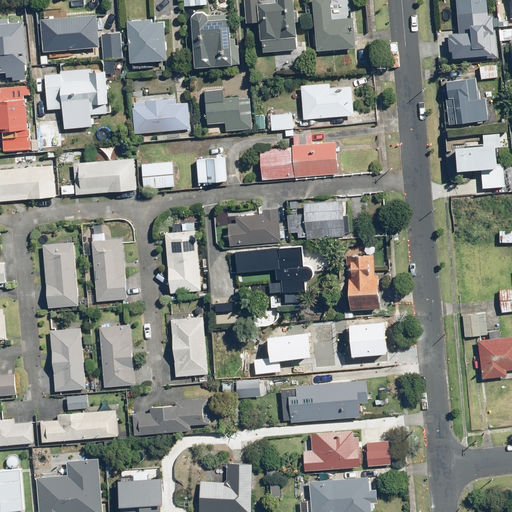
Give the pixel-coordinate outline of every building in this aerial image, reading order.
[(28,15),(26,0),(14,0),(16,16),(28,15)] [(259,0),(264,46),(299,42),(295,0),(259,0)] [(332,0),(314,0),(319,48),(359,44),(356,13),(334,15),(332,0)] [(457,0),(460,29),(451,29),(454,57),(496,53),(492,13),(489,13),(487,0),(457,0)] [(506,6),(497,7),(498,19),(506,19),(506,6)] [(198,9),(193,14),(197,64),(233,61),(229,11),(208,13),(203,8),(198,9)] [(97,11),(41,16),(44,49),(100,44),(97,11)] [(152,16),(128,18),(131,59),(168,56),(166,18),(153,19),(152,16)] [(25,21),(0,23),(0,71),(30,69),(25,21)] [(121,30),(102,32),(104,57),(123,56),(121,30)] [(106,71),(46,76),(49,107),(64,106),(65,122),(91,120),(90,114),(106,113),(105,103),(109,103),(106,71)] [(477,73),(448,77),(450,94),(447,94),(451,120),(489,116),(487,94),(479,95),(477,73)] [(331,83),(302,85),(304,119),(355,115),(353,86),(331,87),(331,83)] [(25,93),(0,94),(0,131),(3,131),(5,150),(32,148),(30,129),(29,129),(25,93)] [(239,96),(205,100),(208,123),(225,122),(226,130),(252,127),(249,98),(239,99),(239,96)] [(145,100),(146,106),(132,107),(135,133),(190,128),(188,102),(167,104),(167,99),(145,100)] [(294,113),(271,114),(273,130),(295,128),(294,113)] [(266,115),(254,116),(255,131),(267,131),(266,115)] [(59,119),(37,121),(40,148),(62,146),(59,119)] [(459,140),(461,163),(486,162),(487,181),(509,179),(508,156),(499,157),(498,145),(511,143),(510,122),(491,123),(492,137),(459,140)] [(336,141),(259,149),(262,179),(339,172),(336,141)] [(134,157),(73,162),(76,193),(136,188),(134,157)] [(225,157),(196,159),(198,182),(227,180),(225,157)] [(171,161),(140,164),(143,189),(174,186),(171,161)] [(53,165),(0,168),(0,200),(56,196),(53,165)] [(345,200),(306,202),(306,213),(289,215),(291,232),(308,231),(309,238),(348,235),(345,200)] [(265,213),(237,215),(238,222),(229,223),(231,246),(282,241),(279,208),(264,209),(265,213)] [(511,229),(502,230),(502,241),(511,241),(511,229)] [(196,230),(165,233),(170,293),(201,290),(196,230)] [(123,238),(92,240),(97,300),(128,298),(123,238)] [(74,241),(44,244),(50,307),(80,304),(74,241)] [(305,245),(237,251),(239,273),(283,269),(285,293),(309,290),(308,279),(313,279),(317,275),(316,269),(311,265),(307,265),(305,245)] [(371,255),(345,256),(348,309),(379,307),(377,274),(372,274),(371,255)] [(511,287),(501,289),(504,311),(511,309),(511,287)] [(488,311),(465,314),(468,336),(490,334),(488,311)] [(204,316),(172,319),(177,376),(209,373),(204,316)] [(350,326),(353,358),(386,355),(383,323),(350,326)] [(131,324),(100,326),(105,387),(136,384),(131,324)] [(82,328),(51,330),(56,390),(87,388),(82,328)] [(511,333),(479,337),(483,376),(509,373),(508,368),(511,367),(511,333)] [(253,361),(255,374),(280,371),(279,360),(311,357),(309,335),(267,339),(269,360),(253,361)] [(0,395),(17,394),(15,373),(2,375),(1,365),(0,364),(0,395)] [(297,398),(287,399),(289,422),(360,415),(358,401),(361,401),(359,379),(296,385),(297,398)] [(66,396),(68,411),(90,409),(88,394),(66,396)] [(177,400),(177,405),(151,406),(152,411),(134,413),(135,434),(192,430),(192,424),(212,423),(210,398),(177,400)] [(117,408),(58,413),(59,419),(41,420),(43,441),(120,435),(117,408)] [(15,418),(0,419),(0,444),(34,442),(33,421),(15,423),(15,418)] [(311,449),(303,449),(304,469),(360,466),(358,436),(354,436),(353,428),(310,431),(311,449)] [(206,433),(185,434),(185,446),(206,445),(206,433)] [(284,435),(265,437),(266,449),(285,448),(284,435)] [(387,441),(365,443),(367,467),(389,465),(387,441)] [(69,474),(38,476),(40,511),(103,511),(100,458),(68,460),(69,474)] [(252,511),(254,462),(230,461),(229,481),(201,480),(201,511),(227,511),(252,511)] [(277,465),(266,465),(266,478),(277,478),(277,465)] [(21,467),(0,468),(0,509),(25,508),(21,467)] [(311,478),(313,511),(331,511),(341,511),(371,511),(371,502),(378,501),(377,487),(370,488),(369,474),(311,478)] [(122,478),(122,511),(161,511),(161,501),(167,501),(167,477),(122,478)] [(280,485),(270,486),(271,499),(281,499),(280,485)]
